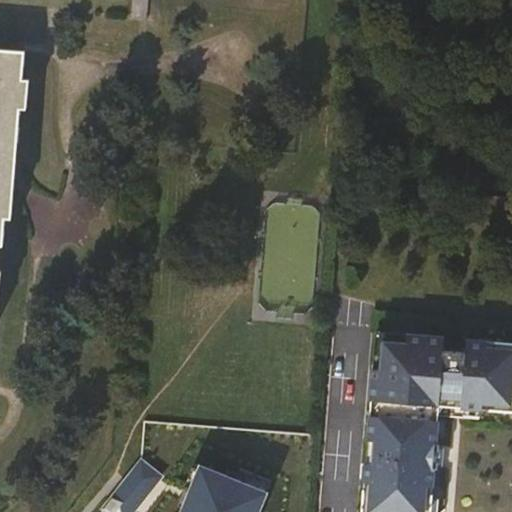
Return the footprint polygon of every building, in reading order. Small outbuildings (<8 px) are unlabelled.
[(151,25),(157,1),(147,0),(0,0),(0,9),(17,11),(151,25)] [(12,136),(18,136),(26,55),(0,52),(0,247),(1,247),(12,136)] [(511,404),(511,334),(466,331),(465,344),(443,342),(444,329),(406,326),(406,333),(382,332),(380,366),(369,365),(364,436),(376,437),(375,460),(362,459),(357,511),(427,511),(431,463),(433,438),(435,409),(425,398),(436,387),(446,399),(511,404)] [(425,398),(435,409),(446,399),(436,387),(425,398)] [(376,437),(364,436),(362,459),(375,460),(376,437)] [(133,511),(160,480),(140,464),(104,508),(108,511),(133,511)] [(258,511),(270,484),(239,471),(235,482),(201,468),(182,511),(258,511)]
